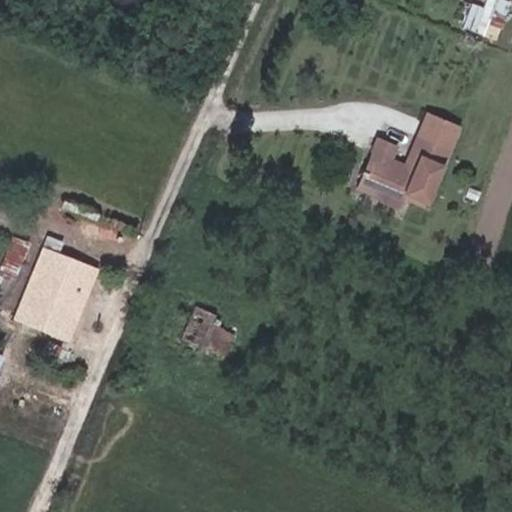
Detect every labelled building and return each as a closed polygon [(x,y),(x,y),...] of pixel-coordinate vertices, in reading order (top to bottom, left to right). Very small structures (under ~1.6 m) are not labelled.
[(483,0),(475,0),(466,25),(493,35),(499,19),(503,20),(507,9),(483,0)] [(425,197),(446,146),(414,133),(408,148),(401,163),(368,149),(353,185),(396,203),(403,187),(425,197)] [(374,134),(368,149),(401,163),(408,148),(374,134)] [(11,244),(0,271),(15,277),(26,251),(11,244)] [(42,247),(34,270),(56,279),(65,255),(42,247)] [(56,279),(34,270),(15,318),(67,340),(97,266),(75,258),(65,283),(56,279)] [(180,336),(221,354),(232,333),(210,322),(214,313),(195,306),(180,336)] [(62,347),(48,342),(42,355),(56,360),(62,347)] [(34,372),(0,357),(0,407),(16,415),(34,372)]
